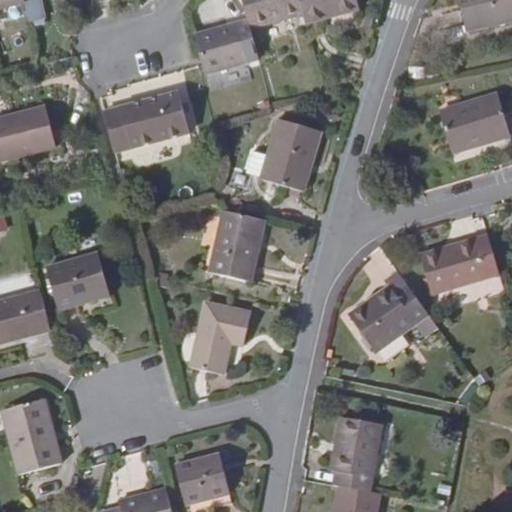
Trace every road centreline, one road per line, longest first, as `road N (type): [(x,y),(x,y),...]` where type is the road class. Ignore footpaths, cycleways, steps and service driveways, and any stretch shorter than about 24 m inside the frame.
road 1 (residential): [(332,236),(404,0)]
road 2 (residential): [(289,394),(127,432),(119,395)]
road 3 (residential): [(332,236),(511,179)]
road 4 (residential): [(289,394),(332,236)]
